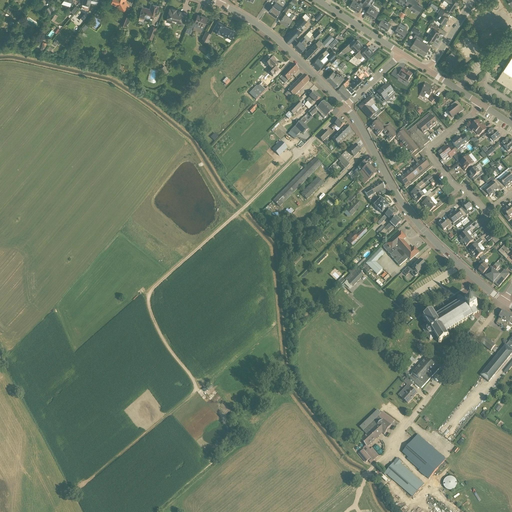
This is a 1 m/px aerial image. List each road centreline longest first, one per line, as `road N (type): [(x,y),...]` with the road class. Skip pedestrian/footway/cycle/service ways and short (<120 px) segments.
road 1 (track): [(121,454),(195,389),(162,338),(147,295),(345,106)]
road 2 (residential): [(371,473),(501,300)]
road 3 (secondary): [(345,106),(257,25),(220,4)]
road 4 (secondary): [(421,230),(345,106)]
road 5 (unknown): [(410,421),(326,318)]
road 6 (residential): [(481,105),(429,150),(452,184),(468,192)]
